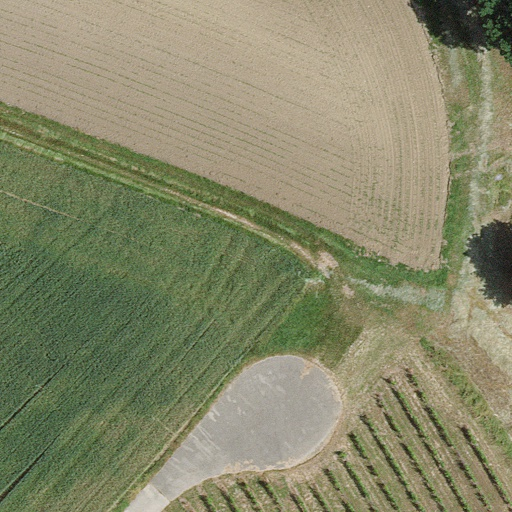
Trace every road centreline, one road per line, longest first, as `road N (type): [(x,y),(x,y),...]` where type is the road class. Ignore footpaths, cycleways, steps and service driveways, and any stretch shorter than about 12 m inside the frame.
road 1 (track): [(0,138),(291,244),(330,298),(323,345),(290,416)]
road 2 (track): [(181,511),(290,416)]
